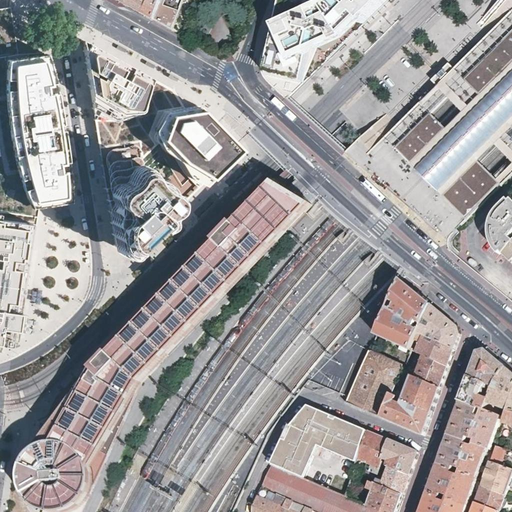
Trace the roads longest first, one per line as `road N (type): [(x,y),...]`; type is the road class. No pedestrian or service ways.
road 1 (residential): [(0,368),(76,320),(97,281),(57,0)]
road 2 (residential): [(243,511),(284,421),(307,394),(432,448)]
road 3 (residential): [(70,0),(209,75),(247,58),(268,0)]
road 4 (residential): [(432,448),(474,331),(511,348)]
